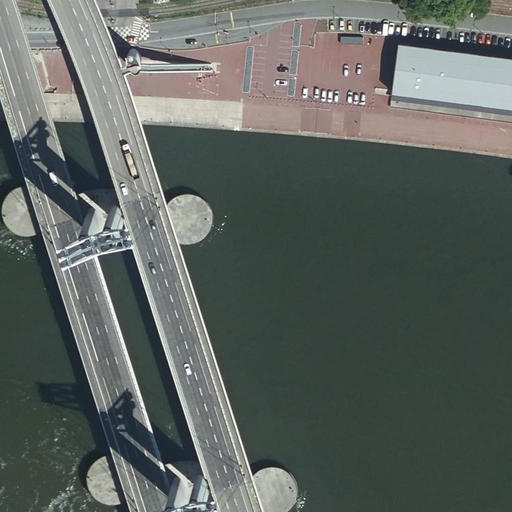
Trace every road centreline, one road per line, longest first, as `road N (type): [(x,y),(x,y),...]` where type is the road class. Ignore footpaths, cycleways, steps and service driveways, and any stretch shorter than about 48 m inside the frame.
road 1 (trunk): [(240,511),(98,64),(70,0)]
road 2 (trunk): [(1,0),(163,511)]
